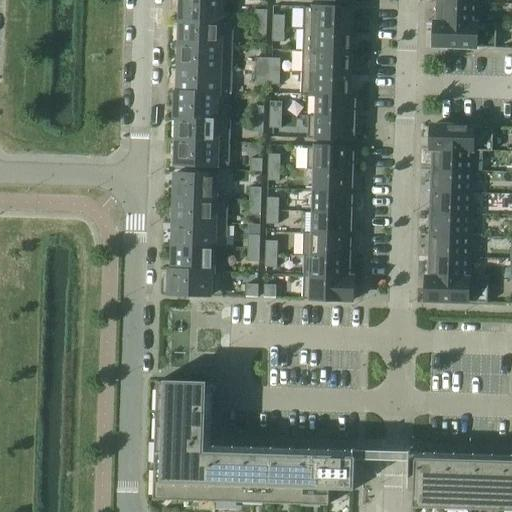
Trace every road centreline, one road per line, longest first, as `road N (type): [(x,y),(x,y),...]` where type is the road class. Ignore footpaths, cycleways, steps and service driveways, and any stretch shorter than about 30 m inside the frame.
road 1 (residential): [(392,511),(408,0)]
road 2 (residential): [(137,178),(128,511)]
road 3 (residential): [(143,0),(137,178)]
road 4 (residential): [(0,173),(137,178)]
